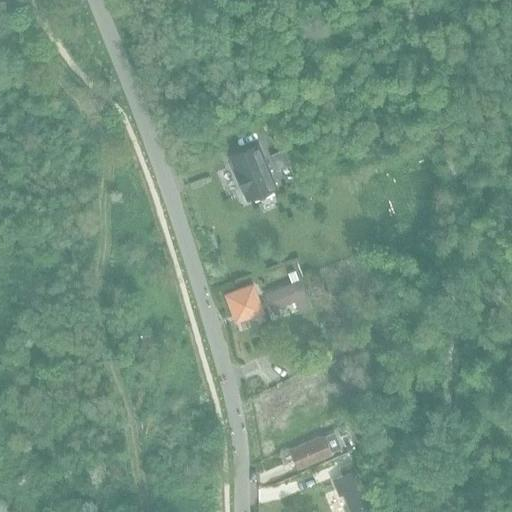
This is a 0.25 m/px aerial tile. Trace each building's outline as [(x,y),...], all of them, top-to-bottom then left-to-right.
[(275,185),(256,139),(244,144),(247,152),(232,158),(248,196),(275,185)] [(270,153),(277,168),(290,163),(284,147),(270,153)] [(297,278),(262,292),(268,309),(291,300),(296,312),(308,307),(297,278)] [(250,282),(221,293),(232,321),(261,311),(250,282)] [(322,434),(288,449),(297,467),(337,449),(332,438),(325,441),(322,434)] [(371,511),(354,471),(334,480),(340,494),(344,492),(352,511),(350,511),(371,511)]
